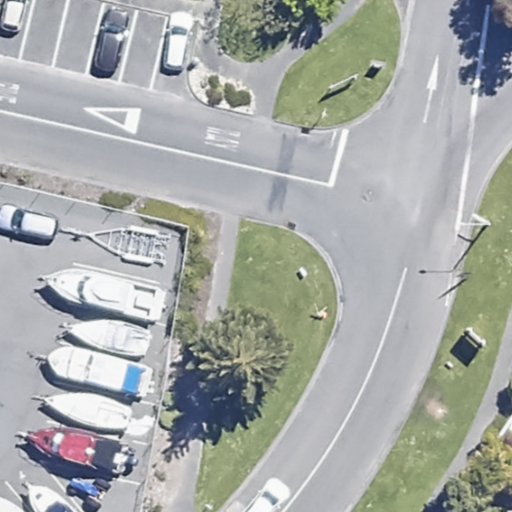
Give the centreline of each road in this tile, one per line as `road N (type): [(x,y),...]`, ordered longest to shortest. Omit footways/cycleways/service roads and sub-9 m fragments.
road 1 (unclassified): [(0,123),(394,204)]
road 2 (residential): [(278,511),(327,444),(372,356),(394,204)]
